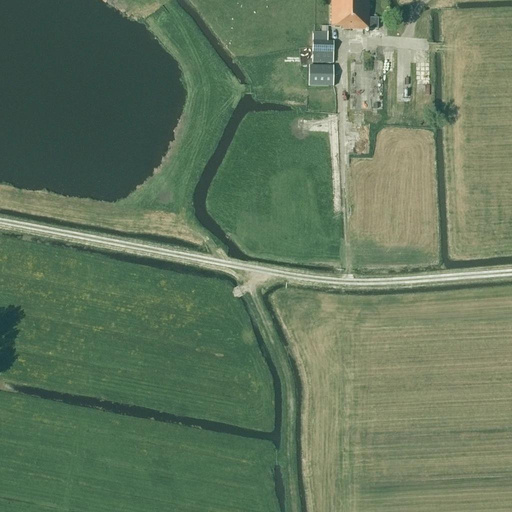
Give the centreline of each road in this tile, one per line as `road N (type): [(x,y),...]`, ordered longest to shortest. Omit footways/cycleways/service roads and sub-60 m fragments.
road 1 (track): [(268,330),(343,303),(343,43),(405,38)]
road 2 (track): [(0,221),(227,264),(247,281),(268,330)]
road 3 (track): [(294,511),(287,380),(268,330)]
